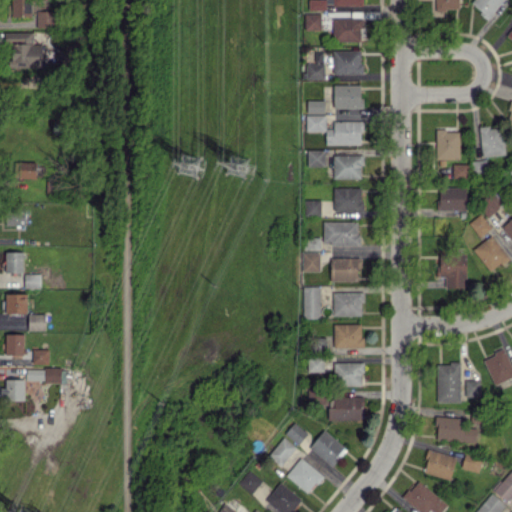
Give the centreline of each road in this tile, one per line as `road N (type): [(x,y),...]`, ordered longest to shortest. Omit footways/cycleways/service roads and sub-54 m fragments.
road 1 (residential): [(400,0),(400,411),(383,459),(341,511)]
road 2 (residential): [(400,49),(468,50),(484,70),(471,91),(400,94)]
